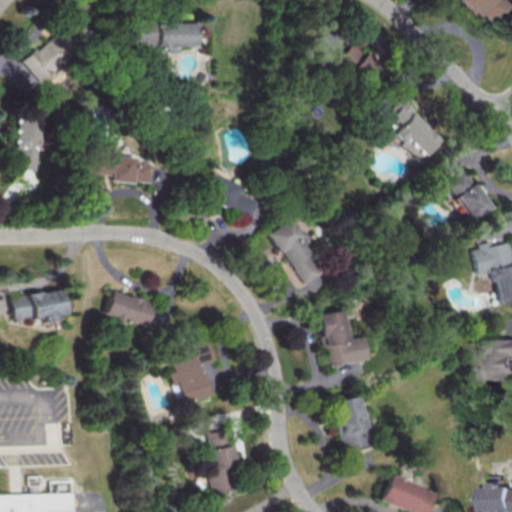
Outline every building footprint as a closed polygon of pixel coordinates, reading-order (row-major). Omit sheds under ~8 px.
[(511,0),(471,0),(502,29),(511,18),(511,0)] [(191,45),(191,22),(132,22),(132,50),(164,50),(164,52),(174,52),(174,45),(191,45)] [(62,55),(43,35),(15,61),(34,82),(62,55)] [(373,59),(351,38),(334,56),(356,77),(373,59)] [(439,137),(399,98),(381,117),(393,129),(389,134),(416,160),(439,137)] [(30,161),(31,120),(6,119),(5,160),(30,161)] [(144,183),(146,163),(131,161),(131,155),(85,150),(83,173),(104,175),(104,179),(144,183)] [(463,169),(443,181),(467,220),(487,208),(463,169)] [(254,200),(234,191),(237,186),(206,171),(195,193),(245,217),(254,200)] [(297,284),(319,270),(287,217),(265,231),(297,284)] [(493,304),(511,300),(511,270),(507,241),(486,245),(486,243),(467,246),(471,274),(488,271),(493,304)] [(56,312),(50,287),(6,297),(11,320),(34,315),(35,321),(49,318),(48,314),(56,312)] [(97,314),(104,315),(103,322),(115,324),(116,320),(142,326),(147,301),(102,291),(97,314)] [(312,313),(322,365),(361,358),(357,335),(342,338),(336,309),(312,313)] [(202,395),(193,363),(207,359),(202,340),(182,345),(185,355),(164,360),(166,371),(162,372),(170,403),(202,395)] [(363,443),(350,395),(324,402),(336,450),(363,443)] [(197,434),(200,449),(193,451),(200,493),(228,488),(221,444),(217,445),(215,431),(197,434)] [(416,511),(425,492),(382,473),(371,499),(401,511),(416,511)] [(511,510),(511,487),(508,488),(508,481),(494,482),(494,486),(486,487),(486,511),(511,510)] [(0,511),(0,494),(4,494),(57,492),(57,511),(0,511)]
